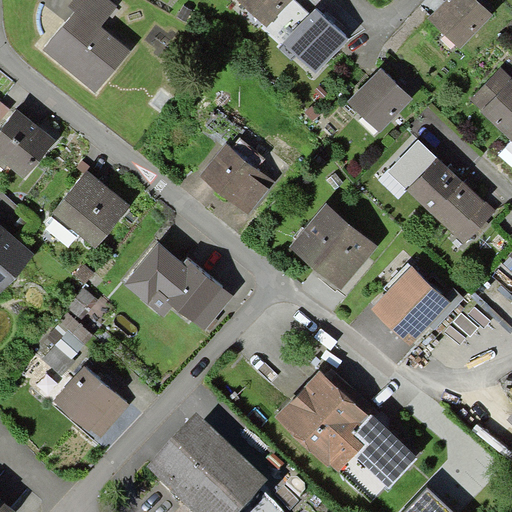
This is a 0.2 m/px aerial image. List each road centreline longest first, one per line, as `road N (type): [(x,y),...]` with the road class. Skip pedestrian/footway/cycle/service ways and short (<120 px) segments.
road 1 (residential): [(0,50),(277,279)]
road 2 (residential): [(277,279),(77,511)]
road 3 (residential): [(277,279),(413,382),(476,383),(511,372)]
